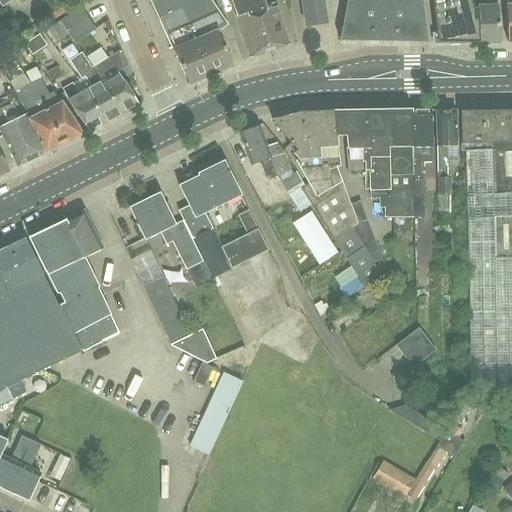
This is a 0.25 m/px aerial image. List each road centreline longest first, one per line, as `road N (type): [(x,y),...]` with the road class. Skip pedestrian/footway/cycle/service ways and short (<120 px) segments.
road 1 (tertiary): [(179,121),(288,81),(511,75)]
road 2 (tertiary): [(0,212),(179,121)]
road 3 (residential): [(179,121),(123,0)]
